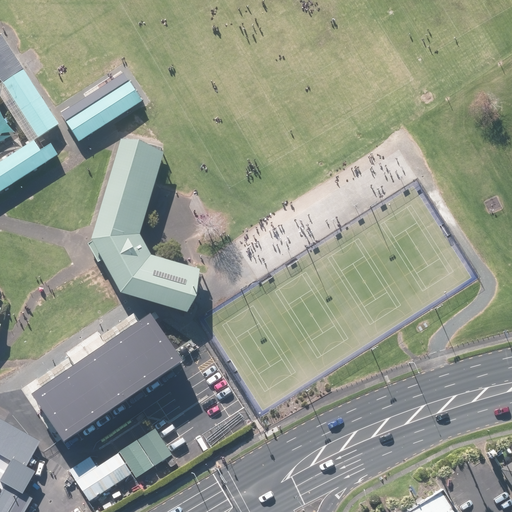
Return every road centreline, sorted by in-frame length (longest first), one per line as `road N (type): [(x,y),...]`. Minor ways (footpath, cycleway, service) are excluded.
road 1 (primary): [(188,511),(366,412),(511,365)]
road 2 (primary): [(424,429),(256,511)]
road 3 (primary): [(424,429),(353,477),(323,511)]
